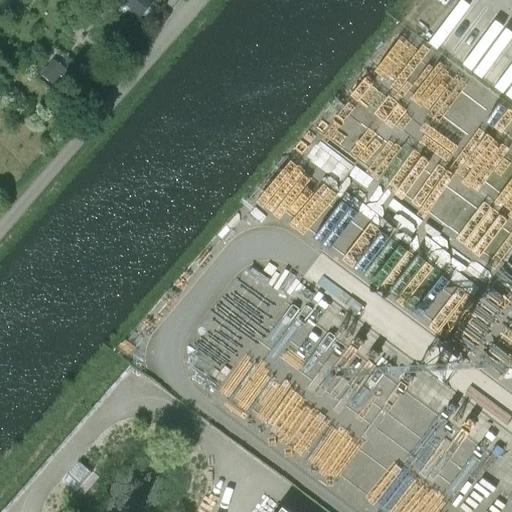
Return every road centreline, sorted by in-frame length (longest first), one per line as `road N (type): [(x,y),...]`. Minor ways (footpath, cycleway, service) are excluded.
road 1 (unknown): [(511,410),(336,276),(269,246),(234,257),(196,294),(131,384)]
road 2 (unclassified): [(0,220),(192,0)]
